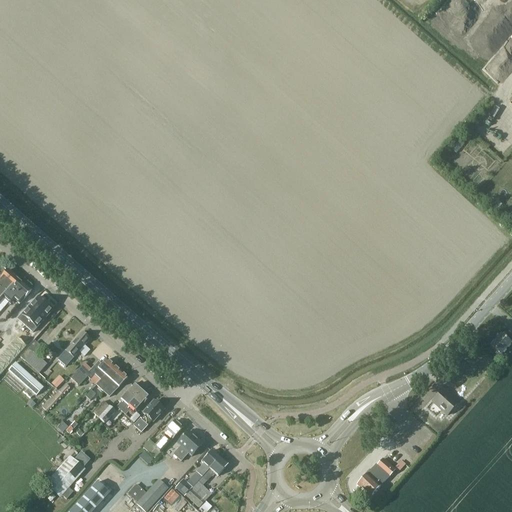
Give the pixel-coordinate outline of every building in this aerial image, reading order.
[(456,153),(464,144),(459,140),(451,149),(456,153)] [(497,209),(502,205),(497,200),(493,205),(497,209)] [(0,302),(4,298),(5,299),(21,281),(9,270),(0,280),(0,302)] [(33,292),(21,281),(5,299),(11,304),(16,299),(22,305),(33,292)] [(33,333),(53,311),(38,297),(18,320),(33,333)] [(500,357),(511,344),(511,343),(511,331),(511,330),(506,335),(504,338),(500,334),(489,347),(500,357)] [(67,367),(80,353),(85,357),(91,351),(86,346),(91,341),(83,333),(59,360),(67,367)] [(29,347),(38,355),(43,349),(35,341),(29,347)] [(39,374),(47,365),(37,356),(38,355),(29,347),(20,357),(39,374)] [(90,371),(101,380),(114,366),(107,360),(101,366),(97,363),(90,371)] [(15,364),(8,371),(36,396),(43,389),(15,364)] [(79,387),(80,386),(90,374),(82,366),(70,378),(79,387)] [(114,366),(101,380),(96,385),(103,392),(120,372),(114,366)] [(120,372),(103,392),(109,397),(121,386),(128,378),(120,372)] [(58,388),(65,379),(59,374),(52,383),(58,388)] [(66,382),(43,407),(48,411),(71,387),(66,382)] [(117,408),(120,411),(123,413),(143,391),(135,384),(125,396),(127,398),(117,408)] [(92,400),(96,392),(90,389),(86,397),(92,400)] [(458,404),(442,390),(432,402),(447,416),(458,404)] [(151,398),(143,391),(123,413),(124,414),(130,407),(136,413),(137,413),(151,398)] [(104,400),(93,412),(106,423),(117,412),(104,400)] [(153,423),(164,410),(154,401),(143,413),(146,416),(143,420),(140,417),(134,425),(142,432),(151,421),(153,423)] [(140,416),(137,413),(136,413),(130,419),(134,423),(140,416)] [(63,432),(69,425),(63,420),(57,427),(63,432)] [(170,442),(183,427),(175,420),(162,435),(163,437),(155,446),(149,440),(142,448),(154,459),(160,453),(160,454),(170,442)] [(74,421),(67,429),(70,432),(78,425),(74,421)] [(181,446),(174,454),(178,458),(182,462),(190,454),(193,457),(204,445),(196,438),(187,431),(177,442),(181,446)] [(196,472),(201,477),(202,478),(220,458),(211,450),(201,462),(205,466),(201,470),(199,469),(196,472)] [(194,486),(184,496),(194,506),(202,497),(197,493),(214,474),(218,477),(228,466),(220,458),(202,478),(194,486)] [(84,466),(77,460),(73,464),(68,460),(46,484),(58,495),(84,466)] [(370,499),(395,471),(383,460),(376,468),(375,467),(370,473),(369,472),(356,487),(370,499)] [(401,461),(394,469),(398,473),(405,465),(401,461)] [(101,473),(109,481),(116,473),(108,465),(101,473)] [(147,511),(180,476),(170,468),(146,495),(135,485),(127,494),(147,511)] [(97,483),(70,511),(92,511),(109,494),(97,483)] [(173,489),(164,498),(172,505),(180,496),(173,489)]
